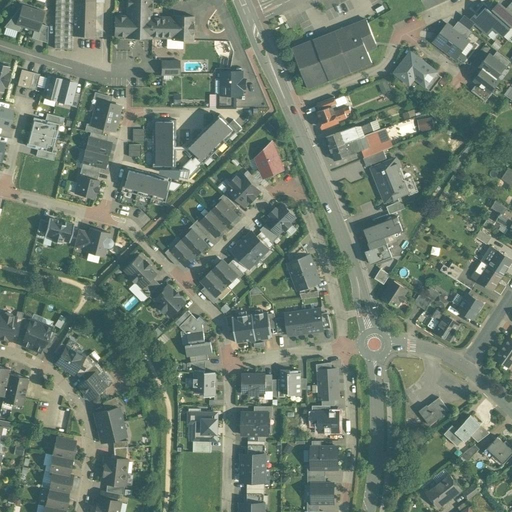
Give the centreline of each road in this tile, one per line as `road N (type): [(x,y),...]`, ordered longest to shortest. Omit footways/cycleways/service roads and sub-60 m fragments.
road 1 (residential): [(185,282),(275,192),(289,189),(299,194),(326,261),(344,347)]
road 2 (tertiary): [(287,107),(370,330)]
road 3 (residential): [(0,350),(42,365),(78,409),(89,451),(80,511)]
road 4 (residential): [(192,120),(178,112),(129,118),(102,217)]
road 5 (residential): [(344,347),(344,511)]
road 6 (tertiary): [(375,358),(369,511)]
road 7 (residential): [(227,511),(229,364)]
road 8 (residential): [(287,107),(385,68),(400,30)]
